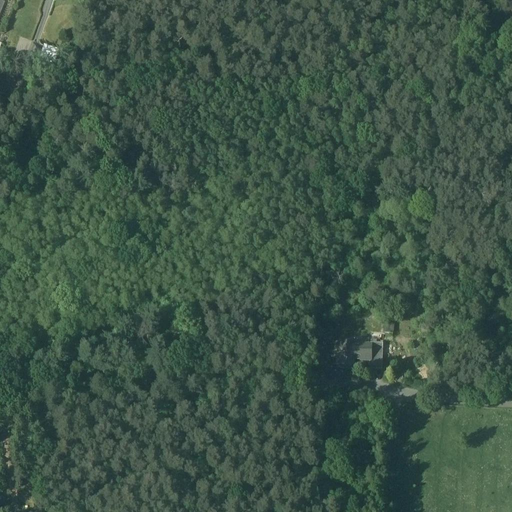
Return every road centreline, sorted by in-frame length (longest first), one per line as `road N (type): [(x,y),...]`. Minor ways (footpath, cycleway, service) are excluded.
road 1 (unclassified): [(0,418),(87,377),(368,382),(397,390)]
road 2 (unclassified): [(397,390),(383,511)]
